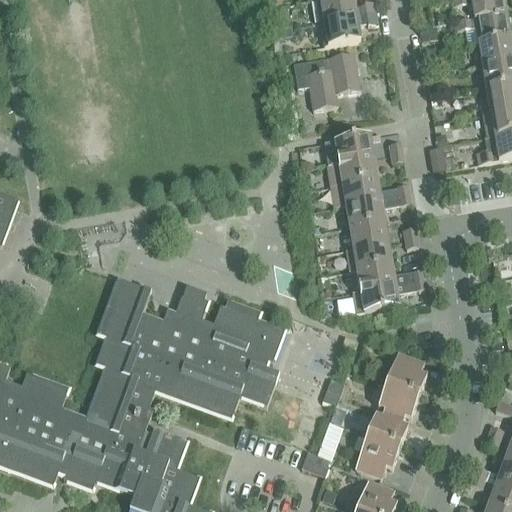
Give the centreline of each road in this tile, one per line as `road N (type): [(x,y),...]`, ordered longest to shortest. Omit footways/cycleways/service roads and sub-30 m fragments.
road 1 (residential): [(433,511),(465,422),(445,264),(457,234)]
road 2 (residential): [(457,234),(429,210),(394,0)]
